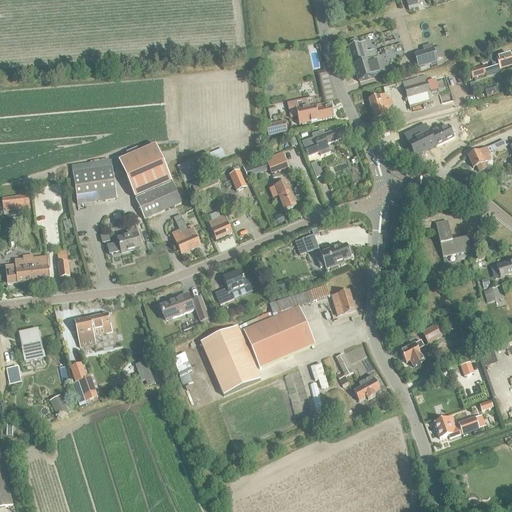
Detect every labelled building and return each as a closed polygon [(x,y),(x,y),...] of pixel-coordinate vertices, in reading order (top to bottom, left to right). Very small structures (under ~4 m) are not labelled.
[(404,0),(408,11),(417,8),(414,0),(404,0)] [(350,48),(347,48),(358,82),(380,75),(386,74),(381,58),(376,60),(373,52),(367,53),(364,43),(358,45),(357,41),(348,43),(350,48)] [(413,55),(417,69),(436,63),(435,59),(442,57),(439,48),(432,50),(431,45),(422,48),(423,52),(413,55)] [(511,65),(511,54),(496,60),(499,70),(511,65)] [(483,67),(469,71),(472,80),(485,76),(485,77),(486,77),(500,72),(500,70),(496,60),(490,62),(492,68),(484,70),(483,67)] [(424,77),(401,84),(408,107),(428,101),(431,100),(430,94),(429,93),(426,83),(424,77)] [(434,81),(426,83),(429,93),(430,94),(437,92),(434,81)] [(475,83),(469,85),(473,95),(479,94),(475,83)] [(367,100),(373,118),(390,113),(384,95),(367,100)] [(315,105),(295,110),(299,127),(333,119),(331,108),(324,109),(324,106),(315,108),(315,105)] [(285,123),(266,127),(268,137),(287,133),(285,123)] [(302,144),(308,158),(319,154),(321,157),(330,154),(327,145),(347,138),(343,128),(323,136),(322,132),(312,136),(314,140),(302,144)] [(427,129),(408,135),(417,160),(452,148),(446,131),(431,137),(429,129),(427,129)] [(486,149),(467,157),(472,168),(472,169),(476,167),(478,173),(486,169),(484,164),(489,162),(487,157),(489,156),(488,155),(506,147),(503,141),(486,149)] [(155,146),(139,153),(155,192),(172,185),(167,175),(155,146)] [(177,167),(184,183),(193,180),(190,171),(225,158),(221,150),(177,167)] [(124,176),(135,201),(155,192),(139,153),(119,162),(124,176)] [(242,168),(247,179),(269,170),(271,175),(287,169),(281,153),(242,168)] [(111,162),(71,167),(72,173),(73,182),(76,197),(77,206),(117,200),(115,191),(112,168),(111,162)] [(318,163),(310,166),(312,171),(316,179),(324,176),(320,168),(318,163)] [(235,168),(199,185),(192,187),(196,195),(238,175),(235,168)] [(279,200),(284,211),(295,207),(290,193),(286,183),(274,187),(279,200)] [(155,192),(135,201),(144,221),(180,205),(172,185),(155,192)] [(2,200),(3,214),(30,210),(28,197),(2,200)] [(400,209),(402,218),(409,216),(407,208),(400,209)] [(418,211),(420,223),(434,220),(432,208),(418,211)] [(176,224),(179,232),(171,236),(181,257),(200,248),(192,230),(188,232),(180,216),(174,219),(176,224)] [(208,224),(215,241),(231,234),(224,217),(208,224)] [(63,223),(65,231),(71,229),(69,222),(63,223)] [(435,225),(442,257),(448,255),(448,256),(451,256),(450,255),(451,255),(452,256),(470,253),(467,240),(451,243),(447,223),(435,225)] [(118,243),(106,247),(109,256),(121,253),(121,255),(140,249),(135,232),(127,234),(128,237),(117,241),(118,243)] [(109,236),(101,238),(103,245),(111,242),(109,236)] [(338,247),(319,254),(320,258),(316,259),(320,270),(324,268),(325,271),(344,264),(343,262),(351,260),(350,257),(352,256),(349,248),(347,249),(346,247),(338,249),(338,247)] [(66,251),(56,252),(59,279),(69,278),(67,256),(66,251)] [(15,267),(5,268),(7,286),(24,284),(24,283),(48,281),(46,260),(34,261),(33,256),(23,257),(23,262),(14,263),(15,267)] [(496,267),(499,279),(511,274),(511,260),(509,262),(509,263),(496,267)] [(228,290),(221,293),(221,292),(214,295),(219,306),(220,307),(234,301),(233,300),(230,293),(245,287),(245,286),(254,283),(253,279),(244,283),(239,272),(223,279),(228,290)] [(306,280),(294,284),(296,288),(308,284),(306,280)] [(269,306),(274,319),(298,309),(329,299),(326,288),(269,306)] [(491,290),(483,293),(485,301),(486,301),(487,304),(494,302),(493,299),(494,299),(491,290)] [(330,298),(337,318),(355,312),(348,292),(330,298)] [(175,300),(176,302),(160,308),(165,322),(193,312),(187,296),(175,300)] [(193,302),(200,322),(208,320),(200,299),(193,302)] [(225,308),(217,311),(219,317),(227,314),(225,308)] [(298,309),(274,319),(243,333),(259,370),(314,346),(298,309)] [(74,323),(78,344),(94,340),(92,332),(103,330),(104,335),(112,333),(108,316),(74,323)] [(421,333),(427,345),(440,339),(434,327),(421,333)] [(237,329),(200,345),(223,398),(260,382),(237,329)] [(22,351),(21,351),(21,353),(23,353),(25,363),(44,359),(37,330),(18,335),(22,351)] [(414,345),(399,353),(405,365),(409,363),(411,368),(423,362),(420,357),(417,351),(423,348),(420,343),(414,346),(414,345)] [(335,359),(345,379),(353,375),(342,356),(335,359)] [(81,364),(69,368),(75,384),(72,385),(79,408),(87,406),(86,403),(84,397),(95,393),(91,379),(87,380),(81,364)] [(460,367),(464,379),(474,375),(470,364),(460,367)] [(310,368),(314,383),(318,381),(321,390),(328,388),(321,365),(310,368)] [(20,379),(17,368),(6,370),(9,381),(20,379)] [(339,381),(342,389),(348,386),(343,375),(337,378),(339,381)] [(360,389),(353,393),(358,403),(366,399),(367,401),(374,397),(373,395),(379,391),(371,377),(358,385),(360,389)] [(64,405),(54,410),(58,416),(67,411),(64,405)] [(458,427),(455,428),(452,418),(433,424),(435,427),(439,440),(448,438),(449,440),(461,436),(462,437),(479,431),(474,419),(457,425),(458,427)] [(0,459),(0,508),(12,506),(1,460),(0,459)]
